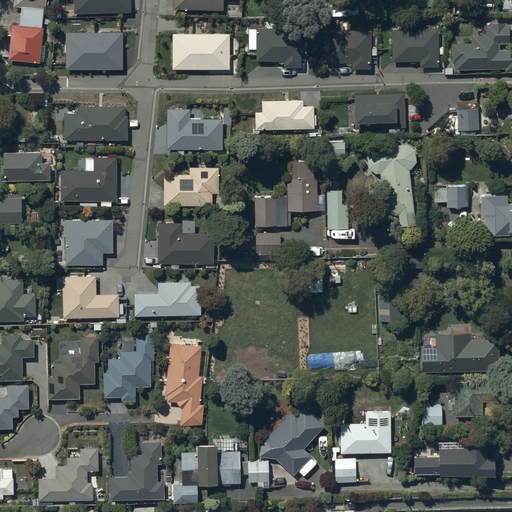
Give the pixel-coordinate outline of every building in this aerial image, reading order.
[(14,0),(14,8),(21,8),(19,27),(12,26),(8,60),(39,63),(43,30),(41,29),(43,11),(45,11),(46,0),(14,0)] [(73,0),(74,14),(131,13),(130,0),(73,0)] [(173,0),(174,10),(222,11),(222,0),(235,0),(234,0),(173,0)] [(511,0),(501,0),(502,10),(508,10),(508,14),(511,13),(511,0)] [(336,7),(336,17),(359,17),(359,7),(336,7)] [(455,62),(455,70),(505,69),(505,74),(511,73),(511,50),(500,50),(500,45),(509,44),(509,26),(505,26),(505,24),(489,24),(489,25),(486,26),(486,36),(472,37),(472,44),(451,45),(451,62),(455,62)] [(95,33),(66,33),(66,71),(122,71),(123,34),(118,34),(118,28),(95,28),(95,33)] [(282,29),(256,29),(256,62),(283,62),(283,68),(301,69),(301,40),(282,40),(282,29)] [(438,30),(392,30),(392,63),(419,63),(419,68),(438,68),(438,30)] [(322,52),(324,52),(324,64),(351,64),(351,70),(370,70),(371,32),(325,31),(324,40),(323,40),(322,52)] [(230,70),(230,49),(232,49),(232,42),(230,42),(230,35),(172,34),(172,70),(230,70)] [(395,134),(395,128),(405,128),(404,94),(355,95),(355,129),(389,128),(389,134),(395,134)] [(255,113),(255,130),(314,130),(314,126),(317,126),(317,115),(314,116),(314,107),(303,107),(303,101),(262,101),(262,113),(255,113)] [(64,115),(63,140),(127,141),(128,117),(125,117),(125,108),(78,107),(78,115),(64,115)] [(184,155),(184,150),(222,151),(222,120),(201,120),(201,118),(190,118),(190,110),(182,109),(182,107),(175,107),(175,109),(167,109),(167,117),(165,117),(165,124),(167,124),(167,150),(177,150),(177,155),(184,155)] [(477,109),(457,109),(457,131),(478,131),(477,109)] [(345,156),(344,140),(333,141),(334,156),(345,156)] [(375,174),(380,174),(385,217),(398,215),(400,227),(416,225),(409,170),(411,170),(417,163),(414,151),(408,145),(398,146),(398,144),(381,145),(381,148),(371,149),(367,157),(369,169),(375,174)] [(41,153),(24,153),(24,150),(18,150),(18,153),(3,154),(3,166),(1,166),(1,181),(49,181),(49,164),(41,164),(41,153)] [(97,207),(97,201),(101,201),(101,207),(111,207),(111,201),(115,201),(116,159),(86,158),(86,171),(61,171),(60,201),(80,201),(80,206),(97,207)] [(218,207),(218,169),(190,168),(190,175),(164,175),(164,207),(218,207)] [(277,227),(276,211),(317,211),(317,210),(324,210),(324,196),(317,196),(317,179),(286,179),(286,197),(271,198),(271,195),(264,196),(264,199),(254,200),(255,228),(277,227)] [(428,202),(434,202),(434,203),(447,203),(447,208),(465,208),(465,188),(434,188),(434,195),(429,195),(428,202)] [(326,191),(327,230),(347,229),(347,204),(342,204),(341,191),(326,191)] [(484,219),(484,236),(511,235),(511,202),(507,203),(507,196),(492,196),(492,194),(484,194),(484,197),(481,197),(481,219),(484,219)] [(0,198),(0,224),(21,224),(21,195),(4,195),(4,199),(0,198)] [(74,219),(72,221),(65,221),(65,266),(102,266),(102,254),(113,254),(113,221),(100,221),(98,219),(93,219),(91,221),(82,221),(81,219),(74,219)] [(158,265),(171,265),(171,270),(178,270),(179,265),(213,265),(214,235),(180,235),(180,223),(158,223),(158,265)] [(255,255),(258,255),(258,260),(266,260),(266,255),(280,255),(280,245),(255,245),(255,255)] [(63,291),(63,318),(117,318),(117,323),(125,323),(126,317),(119,317),(119,315),(123,314),(123,305),(119,305),(119,295),(96,295),(95,277),(57,277),(57,291),(63,291)] [(3,283),(0,282),(0,322),(24,322),(24,317),(36,317),(35,294),(32,294),(32,286),(23,286),(23,280),(3,281),(3,283)] [(134,295),(134,308),(133,308),(133,316),(134,316),(134,317),(201,315),(201,287),(191,287),(191,283),(158,283),(158,294),(134,295)] [(400,284),(378,285),(379,322),(402,321),(400,284)] [(154,360),(153,331),(140,331),(141,337),(136,337),(136,352),(120,352),(120,360),(108,360),(108,374),(104,374),(104,399),(121,399),(121,401),(136,401),(135,387),(151,387),(150,360),(154,360)] [(504,339),(470,340),(470,334),(436,335),(436,348),(421,348),(422,373),(505,372),(504,339)] [(0,381),(22,381),(22,358),(34,357),(34,340),(21,340),(21,336),(2,336),(2,344),(0,344),(0,381)] [(47,377),(47,399),(80,399),(79,385),(94,385),(94,363),(98,363),(97,338),(80,338),(80,355),(62,355),(62,364),(52,364),(52,377),(47,377)] [(201,347),(170,344),(165,397),(167,397),(167,402),(176,403),(181,409),(180,426),(202,426),(204,403),(200,403),(202,377),(199,376),(201,347)] [(454,417),(482,417),(482,402),(490,402),(490,382),(451,383),(451,393),(454,393),(454,404),(451,404),(452,413),(454,413),(454,417)] [(0,429),(12,430),(12,418),(18,418),(18,410),(28,410),(28,386),(7,387),(7,398),(0,398),(0,429)] [(434,405),(422,406),(422,426),(442,425),(442,406),(440,406),(440,403),(434,403),(434,405)] [(303,449),(324,427),(304,409),(296,418),(291,412),(268,436),(257,436),(257,457),(275,459),(294,476),(312,456),(303,449)] [(356,482),(355,459),(336,459),(336,453),(340,453),(340,454),(391,454),(390,411),(365,411),(365,424),(340,424),(340,448),(332,448),(332,461),(335,461),(336,483),(356,482)] [(439,474),(439,476),(495,478),(495,459),(487,459),(486,442),(464,442),(464,441),(449,441),(449,443),(439,444),(439,457),(414,458),(415,475),(439,474)] [(110,477),(110,500),(165,499),(164,482),(157,483),(156,465),(162,465),(161,443),(142,443),(143,454),(131,455),(131,472),(128,472),(128,477),(110,477)] [(181,453),(182,481),(174,481),(174,485),(171,485),(171,499),(174,499),(174,503),(197,503),(197,484),(198,484),(198,487),(217,486),(217,484),(240,484),(239,475),(248,475),(248,483),(258,483),(258,489),(269,488),(268,460),(251,461),(243,461),(239,463),(239,452),(217,453),(217,446),(197,447),(197,453),(181,453)] [(39,501),(72,501),(73,505),(79,505),(79,501),(93,500),(93,483),(87,483),(87,471),(98,471),(97,449),(81,449),(81,458),(67,458),(67,466),(56,466),(56,479),(38,479),(39,501)] [(0,499),(3,500),(3,495),(13,495),(13,478),(12,478),(12,470),(0,469),(0,499)]
